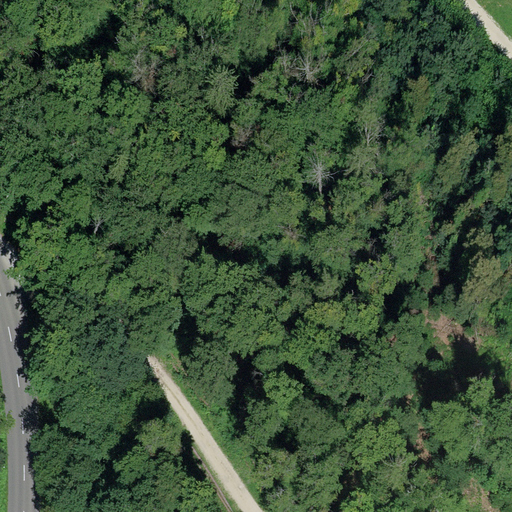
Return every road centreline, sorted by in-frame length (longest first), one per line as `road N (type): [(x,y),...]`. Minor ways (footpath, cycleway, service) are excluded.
road 1 (track): [(1,294),(98,339),(193,434),(244,511)]
road 2 (tertiary): [(0,291),(15,375),(19,511)]
